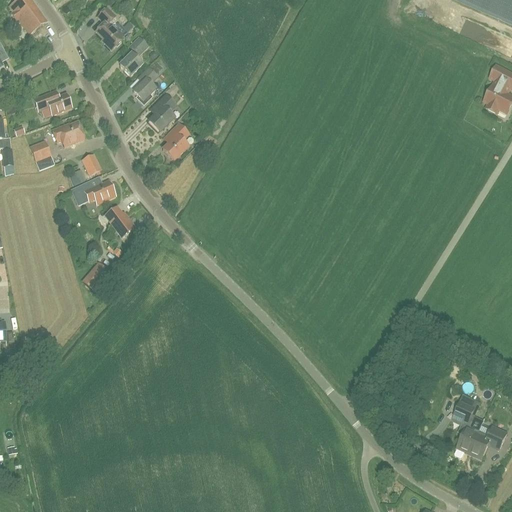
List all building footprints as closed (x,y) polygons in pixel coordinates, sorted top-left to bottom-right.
[(29,37),(47,24),(29,0),(20,0),(8,9),(12,14),(11,16),(16,23),(18,21),(29,37)] [(511,0),(454,0),(511,25),(511,0)] [(118,24),(113,30),(108,25),(115,19),(106,11),(98,19),(104,25),(95,34),(106,44),(105,45),(111,52),(123,40),(129,34),(118,24)] [(147,48),(138,40),(130,49),(134,53),(131,56),(130,56),(119,68),(130,78),(141,66),(135,60),(138,57),(139,58),(147,48)] [(153,75),(160,69),(154,62),(147,68),(153,75)] [(511,104),(511,98),(508,97),(511,91),(511,76),(496,68),(489,80),(495,82),(492,88),(491,88),(483,103),(488,106),(487,108),(488,111),(494,114),(497,113),(499,109),(507,112),(505,115),(506,115),(511,104)] [(142,85),(133,94),(137,98),(136,100),(143,107),(151,99),(149,97),(154,92),(149,87),(156,79),(148,71),(138,81),(142,85)] [(66,97),(58,100),(56,93),(34,102),(38,113),(48,109),(52,118),(71,111),(66,97)] [(176,108),(165,97),(150,113),(155,118),(148,124),(159,135),(173,121),(168,116),(176,108)] [(68,127),(52,133),(57,145),(61,143),(64,150),(83,142),(80,133),(82,133),(82,131),(81,127),(79,126),(78,127),(77,125),(69,128),(68,127)] [(162,141),(167,147),(162,152),(173,163),(187,149),(181,143),(188,136),(178,126),(169,135),(168,135),(162,141)] [(13,131),(16,139),(25,135),(22,128),(13,131)] [(36,166),(51,160),(44,143),(29,149),(36,166)] [(10,151),(1,152),(2,169),(3,169),(4,176),(14,175),(13,168),(14,168),(12,151),(10,151)] [(83,162),(89,177),(99,172),(93,158),(83,162)] [(72,186),(83,183),(79,171),(68,175),(72,186)] [(81,187),(84,194),(88,203),(94,201),(96,206),(114,198),(108,183),(102,186),(93,190),(90,183),(81,187)] [(115,210),(105,218),(121,240),(135,230),(123,215),(121,217),(115,210)] [(111,276),(98,265),(82,284),(94,295),(111,276)] [(0,343),(1,343),(2,358),(16,357),(12,334),(4,334),(3,323),(0,324),(1,327),(0,326),(0,343)] [(468,456),(478,434),(469,429),(471,424),(468,422),(474,411),(459,404),(453,417),(463,421),(458,434),(462,436),(455,451),(456,451),(454,456),(455,458),(459,460),(461,459),(464,454),(468,456)] [(468,456),(480,462),(488,446),(499,452),(500,449),(506,435),(492,429),(491,430),(482,426),(478,434),(468,456)]
